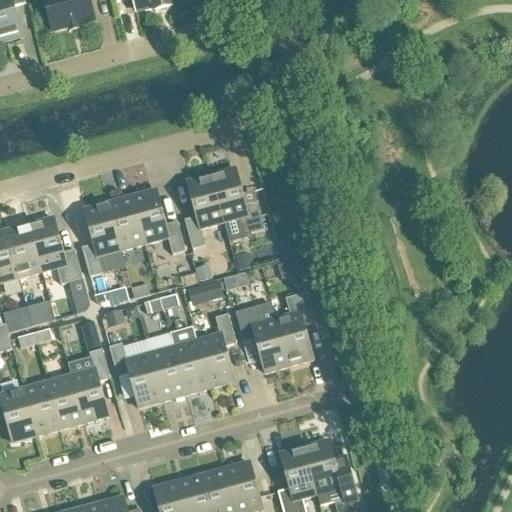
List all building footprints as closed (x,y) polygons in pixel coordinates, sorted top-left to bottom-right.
[(0,0),(0,43),(21,38),(14,10),(26,7),(24,0),(0,0)] [(43,0),(52,34),(95,23),(89,0),(43,0)] [(186,3),(185,0),(133,0),(138,15),(155,11),(156,15),(170,11),(169,7),(186,3)] [(212,179),(224,227),(239,223),(243,239),(265,233),(257,204),(245,207),(236,172),(212,179)] [(224,227),(212,179),(187,185),(197,221),(185,224),(193,253),(206,250),(201,233),(224,227)] [(132,200),(145,248),(168,242),(173,259),(186,255),(178,226),(166,229),(157,194),(132,200)] [(132,200),(109,207),(122,255),(145,248),(132,200)] [(122,255),(109,207),(85,213),(94,248),(82,252),(90,281),(103,277),(99,261),(122,255)] [(54,222),(30,228),(43,276),(57,272),(62,289),(83,283),(75,254),(64,257),(54,222)] [(43,276),(30,228),(6,235),(19,282),(43,276)] [(0,287),(19,282),(6,235),(0,236),(0,287)] [(300,245),(283,250),(287,263),(303,259),(300,245)] [(252,271),(248,255),(235,258),(239,274),(252,271)] [(309,258),(292,263),(297,282),(315,277),(309,258)] [(199,286),(213,282),(209,268),(195,272),(199,286)] [(219,286),(204,290),(208,305),(223,301),(219,286)] [(112,304),(130,299),(127,287),(109,292),(112,304)] [(151,298),(148,288),(132,293),(135,303),(151,298)] [(291,319),(277,323),(290,370),(314,364),(304,329),(316,326),(308,296),(286,302),(291,319)] [(177,299),(161,303),(163,313),(179,309),(177,299)] [(163,313),(161,303),(145,308),(147,317),(163,313)] [(290,370),(277,323),(276,323),(272,308),(258,312),(258,310),(236,316),(244,345),(256,342),(265,377),(290,370)] [(122,314),(105,318),(108,332),(125,328),(122,314)] [(220,338),(198,345),(211,392),(235,386),(225,351),(237,348),(229,318),(216,322),(220,338)] [(32,331),(29,320),(13,324),(16,335),(32,331)] [(94,325),(78,330),(81,343),(98,338),(94,325)] [(6,328),(3,329),(0,329),(0,343),(9,341),(10,341),(6,328)] [(50,334),(35,338),(38,348),(53,344),(50,334)] [(38,348),(35,338),(18,342),(21,353),(38,348)] [(87,354),(101,350),(98,339),(84,342),(87,354)] [(10,341),(9,341),(0,343),(0,356),(13,353),(10,341)] [(198,345),(174,351),(187,399),(211,392),(198,345)] [(164,406),(150,358),(127,364),(123,348),(110,351),(118,381),(130,377),(140,412),(164,406)] [(174,351),(150,358),(164,406),(187,399),(174,351)] [(72,380),(85,427),(109,421),(99,386),(111,382),(103,353),(90,357),(94,373),(72,380)] [(72,380),(48,386),(61,434),(85,427),(72,380)] [(61,434),(48,386),(24,393),(37,440),(61,434)] [(37,440),(24,393),(0,399),(13,447),(37,440)] [(305,451),(318,499),(321,510),(335,506),(336,511),(359,511),(350,476),(338,479),(329,444),(305,451)] [(318,499),(305,451),(280,457),(290,493),(278,496),(282,511),(305,511),(303,503),(318,499)] [(262,511),(250,466),(226,473),(236,511),(262,511)] [(236,511),(226,473),(202,479),(211,511),(236,511)] [(211,511),(202,479),(178,486),(185,511),(211,511)] [(185,511),(178,486),(154,492),(159,511),(185,511)] [(126,511),(124,501),(100,507),(101,511),(126,511)]
